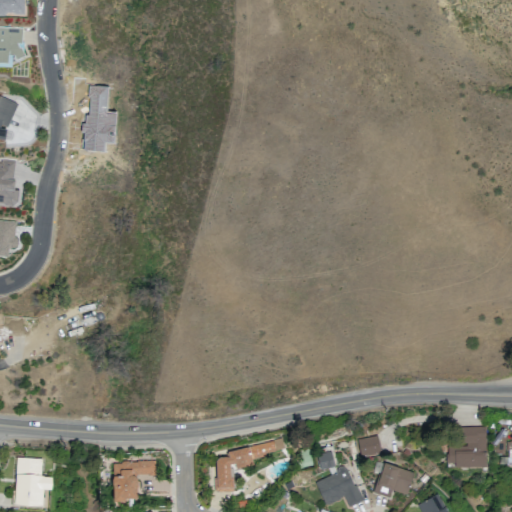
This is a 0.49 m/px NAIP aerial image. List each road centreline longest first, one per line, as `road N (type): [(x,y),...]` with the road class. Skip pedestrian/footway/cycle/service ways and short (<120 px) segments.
road 1 (tertiary): [(0,426),(182,431),(402,395),(511,394)]
road 2 (residential): [(0,284),(24,276),(37,260),(57,163),(62,116),(49,0)]
